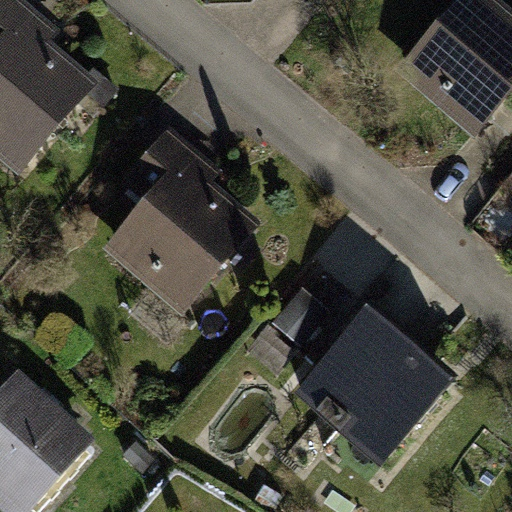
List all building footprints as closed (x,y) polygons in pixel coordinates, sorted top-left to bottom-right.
[(0,166),(17,182),(100,86),(56,49),(66,37),(50,23),(22,0),(0,0),(0,1),(0,166)] [(511,13),(496,0),(463,0),(398,76),(473,141),(511,96),(511,13)] [(149,203),(107,253),(184,319),(264,225),(215,183),(221,176),(210,166),(171,134),(127,185),(149,203)] [(305,290),(275,324),(302,348),(332,315),(305,290)] [(371,313),(297,400),(383,473),(438,408),(457,387),(371,313)] [(21,375),(0,399),(0,511),(37,511),(98,442),(53,403),(21,375)]
